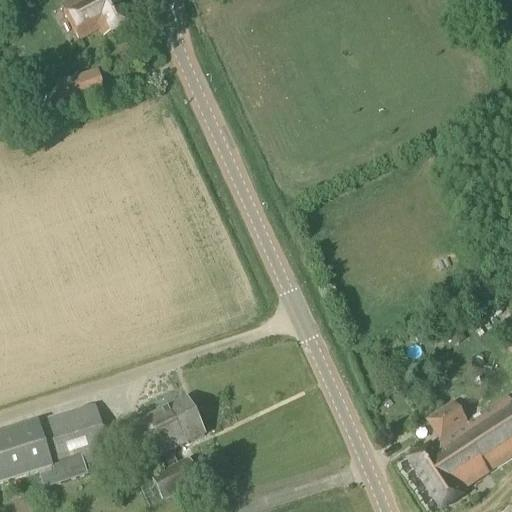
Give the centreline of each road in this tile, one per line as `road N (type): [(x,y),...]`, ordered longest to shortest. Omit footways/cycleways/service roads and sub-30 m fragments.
road 1 (tertiary): [(378,511),(328,376),(183,61)]
road 2 (unknown): [(298,311),(0,410)]
